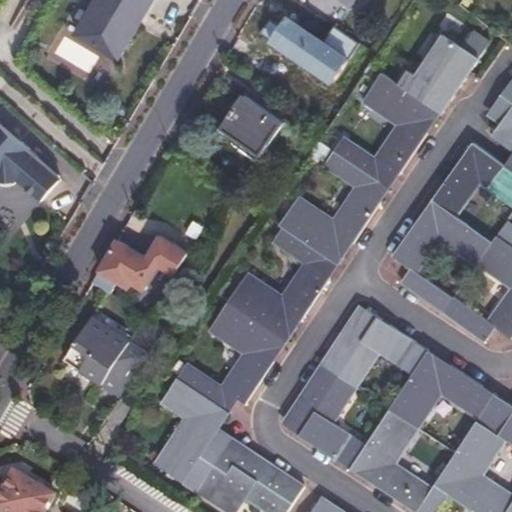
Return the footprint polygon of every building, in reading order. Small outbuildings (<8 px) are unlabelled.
[(97,0),(85,22),(127,47),(148,11),(142,8),(147,0),(97,0)] [(275,42),(338,89),(356,65),(293,18),(275,42)] [(64,34),(53,53),(88,74),(99,55),(64,34)] [(480,66),(444,42),(410,94),(384,77),(363,106),(396,128),(375,160),(345,139),(324,171),(354,192),(334,223),(301,201),(271,247),(304,268),(283,300),(250,277),(210,338),(242,360),(221,391),(188,369),(162,408),(185,422),(154,469),(219,511),(242,511),(248,504),(260,511),(290,511),(305,489),(221,433),(240,404),(250,411),(480,66)] [(259,68),(282,83),(288,73),(266,57),(259,68)] [(511,84),(487,121),(502,131),(494,143),(511,155),(511,170),(471,141),(390,255),(420,277),(443,246),(508,292),(485,323),(511,343),(511,84)] [(242,152),(260,164),(286,125),(246,96),(223,131),(245,147),(242,152)] [(0,120),(0,184),(4,179),(22,176),(47,197),(65,175),(30,146),(31,145),(0,120)] [(102,274),(95,285),(109,294),(117,282),(129,289),(132,284),(144,292),(165,261),(180,270),(189,256),(163,238),(149,259),(121,242),(102,274)] [(511,511),(511,411),(360,305),(278,424),(410,511),(442,511),(451,499),(471,511),(511,511)] [(65,365),(101,390),(132,342),(96,318),(65,365)] [(101,390),(120,402),(152,355),(132,342),(101,390)] [(110,422),(120,429),(135,407),(124,400),(110,422)] [(0,502),(0,509),(5,511),(47,511),(56,496),(16,474),(0,502)] [(340,511),(324,501),(316,511),(340,511)]
